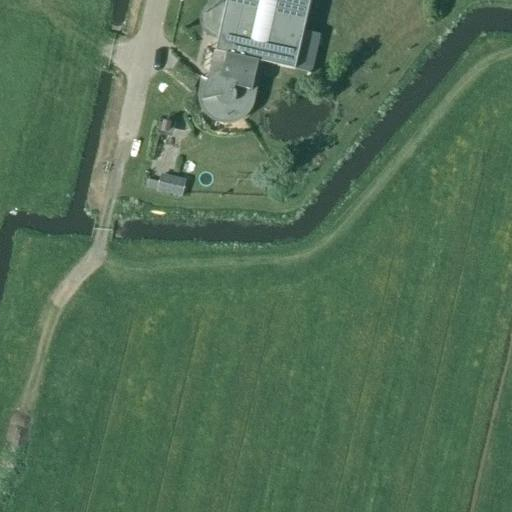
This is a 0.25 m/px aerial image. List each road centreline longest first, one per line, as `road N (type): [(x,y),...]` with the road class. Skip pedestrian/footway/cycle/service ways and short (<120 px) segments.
road 1 (track): [(29,369),(52,303),(89,263),(124,135)]
road 2 (residential): [(124,135),(155,0)]
